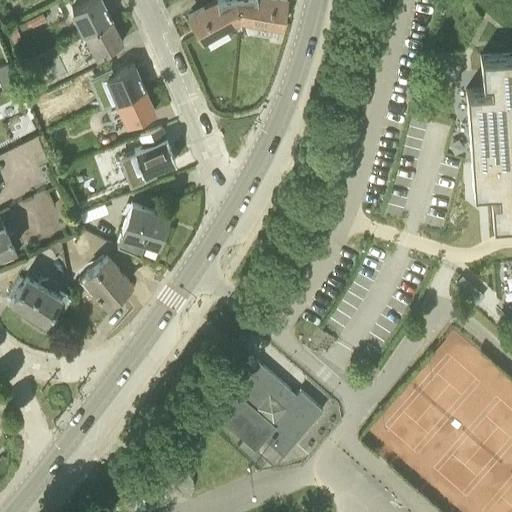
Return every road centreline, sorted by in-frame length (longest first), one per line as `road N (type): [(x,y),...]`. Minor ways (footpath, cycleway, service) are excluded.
road 1 (residential): [(193,266),(359,396),(373,390),(421,324),(454,251)]
road 2 (residential): [(122,365),(60,370),(8,360),(46,464)]
road 3 (residential): [(233,202),(134,0)]
road 4 (secondary): [(233,202),(268,137),(314,0)]
road 5 (secondary): [(46,464),(122,365)]
road 6 (secondary): [(122,365),(193,266)]
